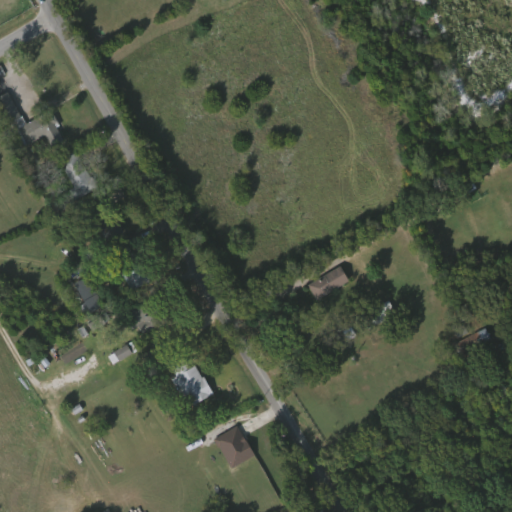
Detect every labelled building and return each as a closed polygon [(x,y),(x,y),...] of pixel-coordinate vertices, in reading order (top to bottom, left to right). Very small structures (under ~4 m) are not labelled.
[(0,92),(0,119),(3,124),(16,116),(1,92),(0,92)] [(0,98),(9,93),(26,125),(52,112),(66,140),(51,148),(46,137),(25,147),(0,98)] [(99,188),(81,200),(57,163),(75,151),(99,188)] [(119,239),(97,247),(82,208),(104,200),(119,239)] [(150,282),(125,294),(104,253),(129,241),(150,282)] [(309,285),(343,268),(351,284),(317,301),(309,285)] [(83,308),(94,302),(81,277),(70,283),(83,308)] [(362,315),(389,301),(396,314),(369,329),(362,315)] [(132,313),(151,303),(163,327),(143,337),(132,313)] [(487,346),(465,355),(460,342),(481,333),(487,346)] [(132,351),(128,341),(101,355),(106,364),(132,351)] [(175,376),(197,364),(214,395),(192,407),(175,376)] [(255,457),(232,469),(216,439),(239,426),(255,457)]
